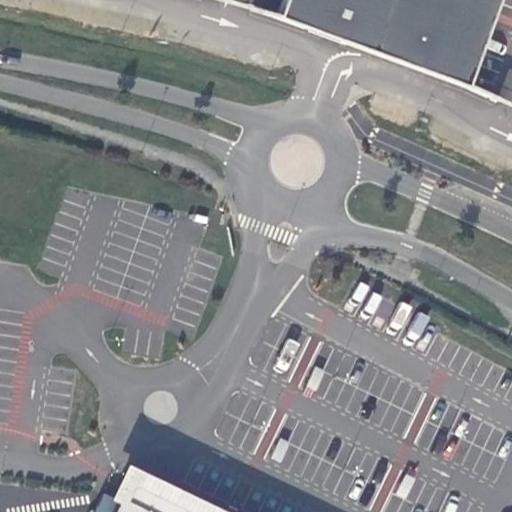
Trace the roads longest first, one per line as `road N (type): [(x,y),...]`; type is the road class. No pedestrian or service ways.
road 1 (unclassified): [(272,121),(0,57)]
road 2 (unclassified): [(0,83),(193,137),(249,167)]
road 3 (unclassified): [(313,205),(352,232),(406,248),(511,304)]
road 4 (unclassified): [(511,236),(343,164)]
